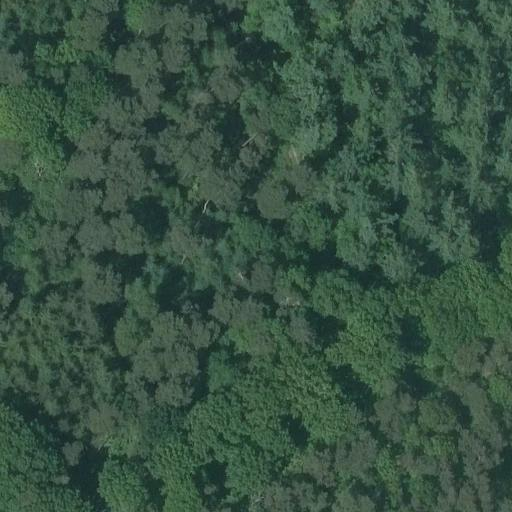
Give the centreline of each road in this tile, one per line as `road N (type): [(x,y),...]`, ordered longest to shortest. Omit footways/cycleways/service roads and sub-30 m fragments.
road 1 (track): [(207,0),(356,351)]
road 2 (track): [(356,351),(99,511)]
road 3 (track): [(356,351),(511,271)]
